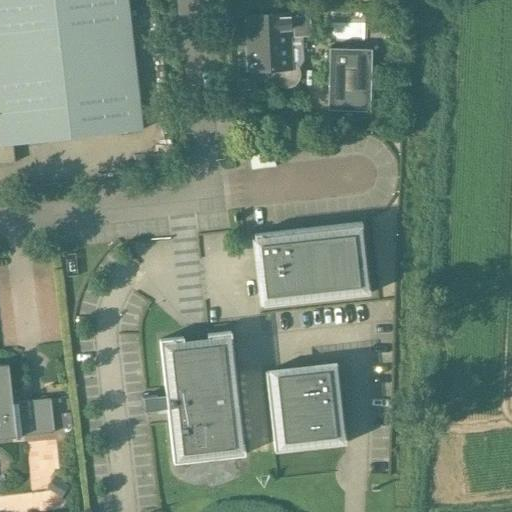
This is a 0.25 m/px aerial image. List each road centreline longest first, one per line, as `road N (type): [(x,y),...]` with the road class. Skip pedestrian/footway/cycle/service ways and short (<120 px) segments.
road 1 (track): [(406,511),(420,0)]
road 2 (residential): [(0,223),(209,201),(188,0)]
